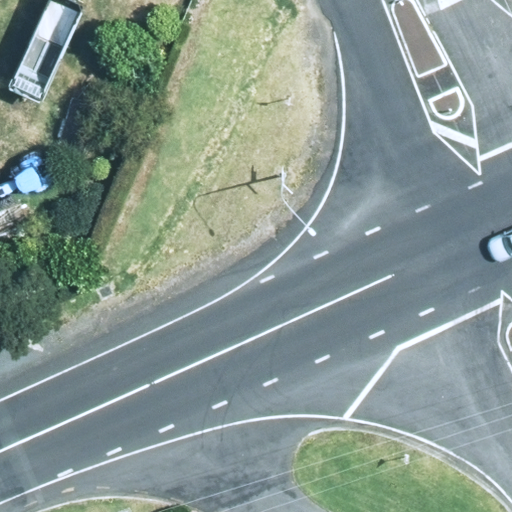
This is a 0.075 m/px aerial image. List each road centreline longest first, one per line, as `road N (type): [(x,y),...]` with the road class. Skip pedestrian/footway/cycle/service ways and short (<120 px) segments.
road 1 (secondary): [(493,230),(120,387)]
road 2 (secondary): [(352,511),(120,387)]
road 3 (unclassified): [(407,0),(493,230)]
road 4 (secondary): [(120,387),(0,444)]
